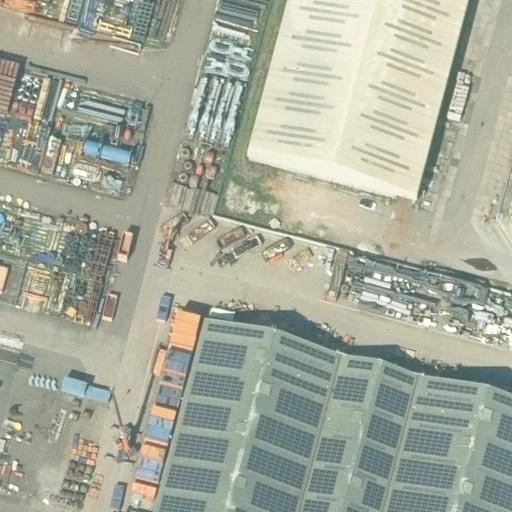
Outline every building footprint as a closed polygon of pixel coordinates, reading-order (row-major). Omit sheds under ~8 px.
[(412,207),(466,0),(288,0),(246,163),(412,207)] [(238,11),(236,20),(255,25),(257,17),(238,11)] [(0,107),(0,127),(8,130),(13,112),(0,107)] [(346,210),(350,196),(316,187),(312,201),(346,210)] [(153,214),(151,224),(174,229),(176,219),(153,214)] [(148,233),(137,281),(159,286),(170,238),(148,233)] [(0,244),(0,254),(19,257),(21,248),(0,244)] [(10,265),(0,300),(0,303),(23,310),(34,271),(10,265)] [(214,308),(216,298),(206,296),(204,305),(214,308)] [(511,511),(511,409),(204,327),(155,511),(511,511)] [(455,353),(456,343),(433,341),(432,351),(455,353)]
